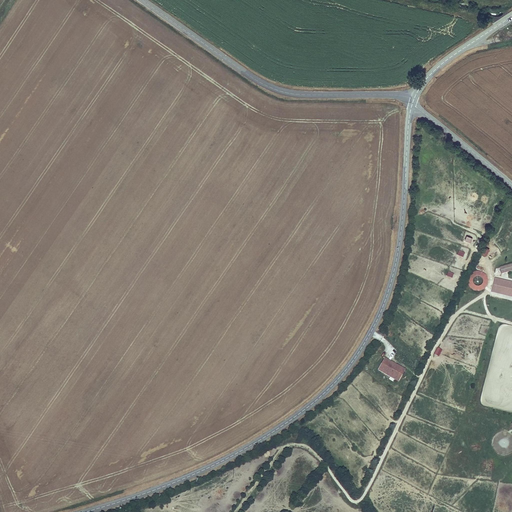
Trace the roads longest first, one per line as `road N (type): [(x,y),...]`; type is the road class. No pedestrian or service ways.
road 1 (tertiary): [(412,102),(396,261),(376,320),(348,366),(295,415),(214,464),(79,511)]
road 2 (tertiary): [(141,0),(270,88),(412,102)]
road 3 (tertiary): [(412,102),(430,72),(511,15)]
road 4 (tertiary): [(412,102),(511,185)]
